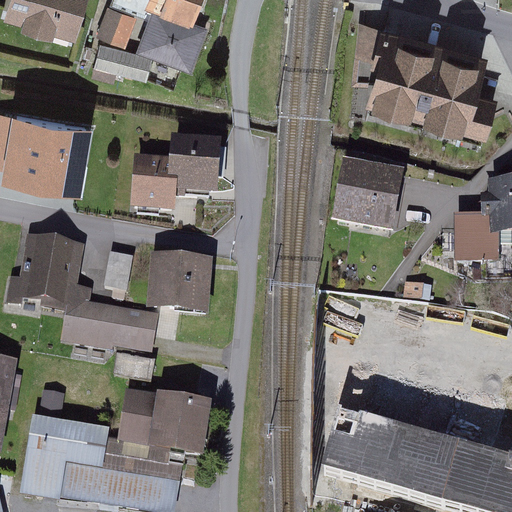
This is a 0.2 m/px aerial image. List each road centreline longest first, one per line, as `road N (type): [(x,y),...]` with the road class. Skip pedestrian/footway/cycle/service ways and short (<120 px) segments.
road 1 (residential): [(249,249),(234,511)]
road 2 (residential): [(249,249),(0,213)]
road 3 (residential): [(249,0),(240,58),(249,249)]
